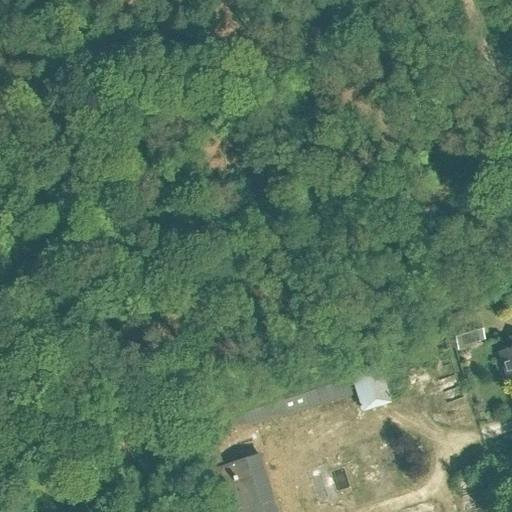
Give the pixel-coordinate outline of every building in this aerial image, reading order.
[(457,353),(472,349),(471,347),(484,343),(478,323),(451,332),(457,353)] [(507,386),(511,385),(511,337),(507,340),(510,350),(498,354),(507,386)] [(383,390),(355,399),(361,417),(388,409),(383,390)] [(419,403),(396,408),(398,419),(422,415),(419,403)] [(274,511),(262,464),(233,471),(243,511),(274,511)] [(476,511),(474,501),(460,505),(462,511),(476,511)]
